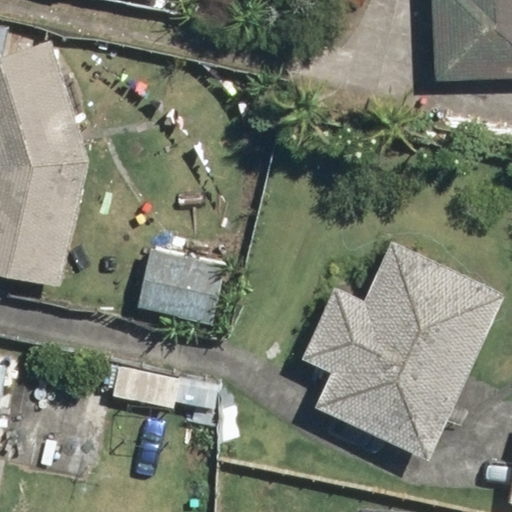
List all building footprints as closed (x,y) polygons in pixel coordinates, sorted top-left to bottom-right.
[(353,0),(353,5),(321,4),(319,98),(422,100),(424,18),(434,19),(435,7),(396,6),(396,0),(353,0)] [(511,0),(446,0),(446,70),(511,69),(511,0)] [(61,32),(0,49),(0,266),(72,276),(101,152),(61,32)] [(241,258),(159,236),(141,302),(224,324),(241,258)] [(379,294),(345,280),(318,346),(342,356),(324,402),(442,450),(511,282),(402,237),(379,294)] [(0,447),(16,355),(0,352),(0,447)] [(223,375),(128,357),(121,396),(216,413),(223,375)] [(87,383),(36,373),(28,415),(78,425),(87,383)]
